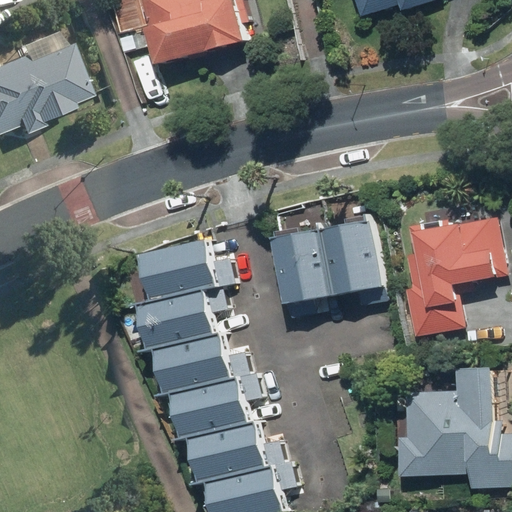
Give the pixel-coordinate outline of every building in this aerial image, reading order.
[(147,35),(159,75),(246,50),(232,1),(234,0),(160,0),(145,4),(154,33),(147,35)] [(352,0),(360,22),(401,8),(403,15),(443,2),(442,0),(352,0)] [(0,134),(13,130),(16,140),(40,132),(37,125),(71,113),(68,107),(87,100),(70,50),(9,71),(7,64),(0,65),(0,134)] [(510,283),(500,221),(414,235),(418,260),(410,261),(414,291),(410,292),(418,343),(468,335),(461,291),(510,283)] [(323,237),(335,303),(385,294),(373,228),(323,237)] [(335,303),(323,237),(275,246),(287,312),(335,303)] [(151,311),(204,299),(221,295),(209,245),(139,261),(151,311)] [(214,345),(204,299),(151,311),(137,314),(148,360),(152,359),(214,345)] [(214,345),(152,359),(163,406),(170,405),(237,390),(226,342),(214,345)] [(495,432),(495,375),(459,375),(459,394),(406,394),(405,443),(400,443),(400,480),(471,480),(471,492),(511,492),(511,437),(504,437),(504,432),(495,432)] [(237,390),(170,405),(180,450),(185,449),(255,433),(244,388),(237,390)] [(230,438),(185,449),(196,496),(208,493),(271,479),(260,431),(255,433),(230,438)] [(271,479),(208,493),(212,511),(284,511),(277,478),(271,479)]
